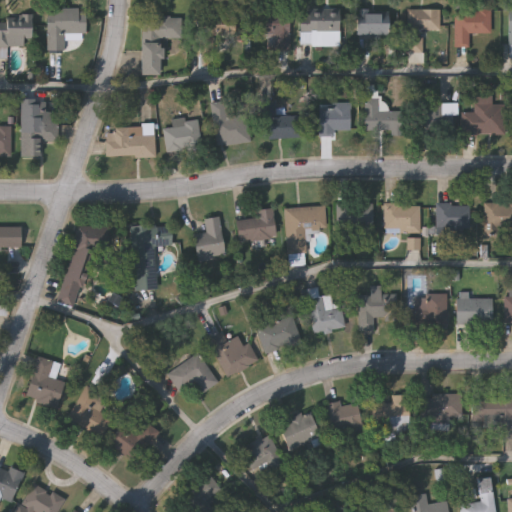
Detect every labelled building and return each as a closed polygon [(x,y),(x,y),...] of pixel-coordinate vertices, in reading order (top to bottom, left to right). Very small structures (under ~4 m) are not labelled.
[(46,50),(46,9),(85,9),(85,34),(65,34),(65,50),(46,50)] [(407,53),(407,10),(439,10),(439,32),(423,32),(422,53),(407,53)] [(491,10),(491,34),(469,34),(469,47),(454,47),(454,10),(491,10)] [(388,35),(356,35),(356,11),(388,11),(388,35)] [(299,13),(339,13),(339,37),(323,37),(323,35),(313,35),(313,45),(299,45),(299,13)] [(268,51),(268,35),(255,35),(255,15),(289,15),(289,51),(268,51)] [(32,47),(0,47),(0,16),(32,16),(32,47)] [(161,38),(161,75),(141,75),(141,17),(183,17),(182,39),(161,38)] [(234,39),(197,39),(197,20),(234,20),(234,39)] [(492,96),(492,103),(505,103),(504,135),(460,135),(461,113),(473,113),(474,96),(492,96)] [(404,131),(364,131),(364,98),(379,98),(379,110),(404,110),(404,131)] [(45,102),(45,113),(57,113),(57,141),(41,141),(41,157),(21,157),(21,123),(32,123),(32,102),(45,102)] [(216,146),(211,103),(225,102),(227,117),(247,114),(251,142),(216,146)] [(300,138),(260,139),(259,103),(274,103),(275,117),(300,116),(300,138)] [(349,133),(319,133),(319,104),(349,104),(349,133)] [(420,105),(448,105),(448,134),(420,134),(420,105)] [(164,152),(164,128),(171,128),(171,119),(199,119),(199,152),(164,152)] [(0,155),(0,127),(11,127),(11,155),(0,155)] [(154,157),(104,157),(104,127),(154,127),(154,157)] [(511,203),(511,235),(484,235),(484,203),(511,203)] [(372,204),(372,233),(336,233),(336,204),(372,204)] [(419,233),(383,233),(382,204),(419,204),(419,233)] [(435,234),(435,204),(469,204),(469,234),(435,234)] [(284,208),(324,206),(326,231),(305,232),(306,253),(286,254),(284,208)] [(255,210),(274,208),(275,241),(238,243),(237,219),(255,218),(255,210)] [(219,217),(224,256),(197,259),(193,234),(206,233),(204,219),(219,217)] [(57,303),(78,223),(107,231),(103,246),(94,243),(77,308),(57,303)] [(130,226),(170,225),(171,245),(155,246),(156,289),(132,290),(130,226)] [(21,250),(0,250),(0,227),(21,227),(21,250)] [(313,333),(306,290),(317,288),(318,296),(331,294),(332,304),(340,303),(344,329),(313,333)] [(373,317),(373,330),(359,330),(358,292),(396,290),(397,316),(373,317)] [(446,294),(446,326),(402,326),(402,307),(426,307),(426,294),(446,294)] [(458,323),(458,298),(491,298),(491,323),(458,323)] [(256,327),(292,316),(301,343),(265,355),(256,327)] [(238,335),(242,345),(249,342),(258,361),(225,376),(209,340),(223,334),(226,341),(238,335)] [(217,382),(200,394),(193,383),(180,392),(166,372),(197,352),(217,382)] [(60,363),(55,379),(64,382),(56,407),(24,397),(37,356),(60,363)] [(100,439),(65,418),(86,385),(107,398),(99,412),(112,420),(100,439)] [(408,394),(410,433),(375,434),(374,403),(391,403),(391,395),(408,394)] [(426,429),(426,394),(461,394),(461,419),(449,419),(449,429),(426,429)] [(511,426),(471,426),(471,396),(511,396),(511,426)] [(326,403),(339,401),(340,406),(356,402),(362,429),(333,435),(326,403)] [(321,437),(290,451),(278,424),(309,410),(321,437)] [(159,432),(137,463),(109,443),(120,427),(135,438),(146,423),(159,432)] [(287,468),(273,475),(267,463),(251,470),(240,448),(269,434),(287,468)] [(0,463),(23,474),(10,502),(0,497),(0,463)] [(222,493),(231,511),(194,511),(183,489),(211,476),(220,494),(222,493)] [(481,501),(478,479),(491,478),(494,511),(459,511),(459,504),(481,501)] [(16,511),(32,482),(64,499),(57,511),(16,511)] [(446,501),(447,511),(411,511),(409,497),(426,494),(427,504),(446,501)]
